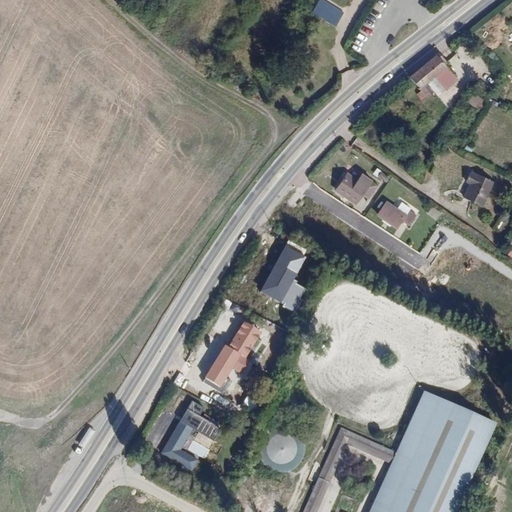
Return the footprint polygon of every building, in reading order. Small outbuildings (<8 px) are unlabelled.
[(462,48),(459,52),(467,59),(471,55),(462,48)] [(434,73),(445,64),(435,52),(408,74),(419,88),(417,93),(421,97),(424,94),(426,95),(432,90),(425,81),(434,73)] [(443,83),(451,69),(445,64),(434,73),(443,83)] [(449,94),(460,75),(451,69),(443,83),(440,89),(449,94)] [(477,106),(483,98),(472,91),(467,99),(477,106)] [(479,203),(492,179),(471,168),(465,180),(469,182),(463,195),(479,203)] [(384,179),(387,174),(379,169),(376,174),(384,179)] [(371,196),(379,185),(361,173),(357,180),(345,172),(336,184),(356,198),(362,190),(371,196)] [(356,198),(336,184),(335,187),(355,200),(356,198)] [(396,207),(385,199),(377,212),(396,225),(401,218),(408,222),(414,213),(408,209),(405,213),(396,207)] [(408,209),(409,207),(400,201),(396,207),(405,213),(408,209)] [(329,284),(338,279),(334,272),(325,278),(329,284)] [(256,354),(229,339),(220,355),(228,359),(226,363),(231,366),(233,362),(248,370),(247,371),(259,378),(270,358),(258,352),(256,354)] [(453,511),(494,422),(423,390),(409,422),(415,426),(376,511),(453,511)] [(259,401),(244,393),(239,402),(254,410),(259,401)] [(376,511),(415,426),(409,422),(395,452),(392,460),(368,511),(376,511)] [(305,453),(305,445),(302,438),(297,433),(290,429),(283,428),(275,429),(269,433),(263,438),(260,445),(259,452),(261,459),(265,466),(271,471),(278,473),(286,474),(293,471),(299,467),(303,461),(305,453)] [(311,511),(344,438),(392,460),(395,452),(340,428),(302,511),(311,511)]
